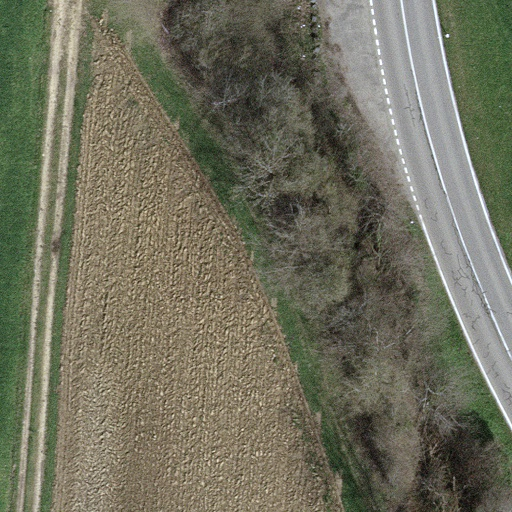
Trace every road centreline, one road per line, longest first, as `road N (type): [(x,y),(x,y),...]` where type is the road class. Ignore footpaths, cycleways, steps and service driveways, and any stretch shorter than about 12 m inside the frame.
road 1 (track): [(23,511),(67,0)]
road 2 (primary): [(511,363),(456,231),(418,108),(399,0)]
